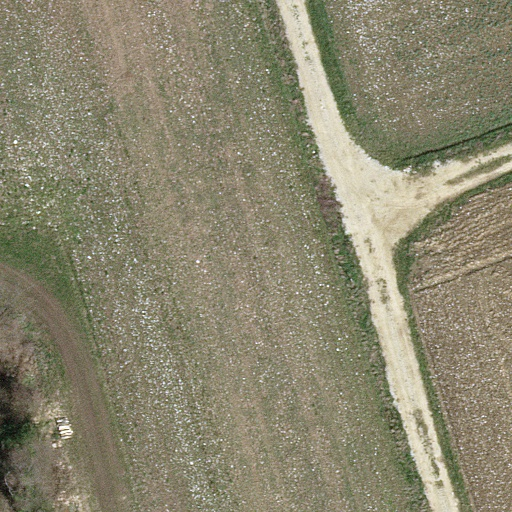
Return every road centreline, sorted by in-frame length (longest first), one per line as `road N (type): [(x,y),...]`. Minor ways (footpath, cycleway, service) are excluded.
road 1 (track): [(359,211),(445,511)]
road 2 (track): [(295,0),(359,211)]
road 3 (track): [(511,156),(359,211)]
